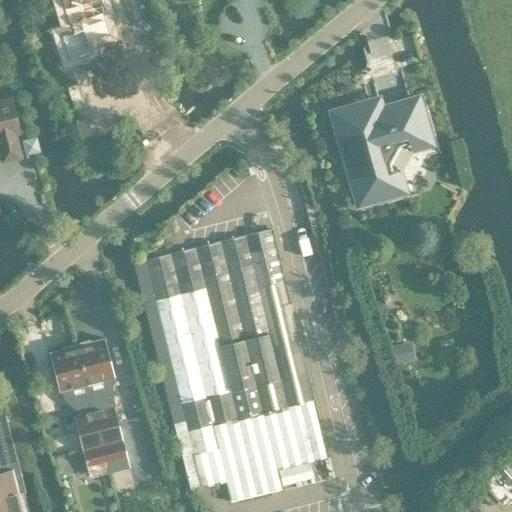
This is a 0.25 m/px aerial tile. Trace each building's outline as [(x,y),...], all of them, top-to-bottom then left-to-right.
[(60,0),(68,24),(70,24),(71,28),(72,31),(61,34),(68,59),(91,53),(88,44),(94,42),(93,40),(109,35),(102,14),(104,13),(100,0),(60,0)] [(357,206),(400,193),(395,174),(392,174),(390,164),(399,146),(409,143),(410,146),(430,140),(418,97),(362,113),(360,104),(330,112),(357,206)] [(0,152),(2,162),(21,158),(15,134),(19,133),(11,99),(0,101),(0,152)] [(38,151),(35,138),(23,142),(25,150),(30,153),(38,151)] [(146,263),(135,266),(190,490),(193,489),(200,487),(226,481),(231,500),(262,493),(281,488),(276,468),(325,456),(275,249),(272,233),(204,249),(189,253),(180,255),(146,263)] [(89,341),(76,344),(86,384),(91,412),(105,464),(108,473),(129,467),(113,406),(115,406),(111,392),(112,390),(112,389),(113,387),(113,385),(113,383),(112,381),(112,379),(111,378),(113,377),(104,339),(89,343),(89,341)] [(86,384),(76,344),(63,347),(64,349),(49,353),(59,391),(62,390),(62,393),(63,395),(64,397),(66,400),(67,402),(69,404),(74,408),(76,410),(78,412),(79,415),(74,416),(87,469),(105,464),(91,412),(86,384)] [(29,511),(4,412),(0,413),(0,511),(29,511)] [(511,449),(497,463),(511,479),(511,449)] [(502,468),(484,484),(491,492),(490,493),(487,495),(485,497),(493,506),(498,502),(499,501),(503,506),(511,497),(511,472),(505,465),(502,468)]
